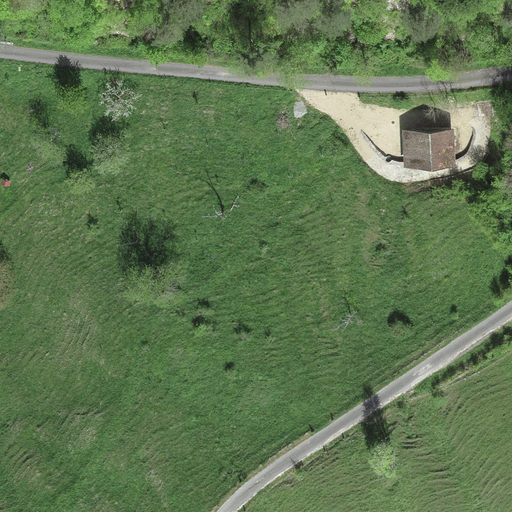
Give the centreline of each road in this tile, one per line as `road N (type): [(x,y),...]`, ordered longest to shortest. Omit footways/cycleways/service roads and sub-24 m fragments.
road 1 (track): [(0,49),(341,81),(511,70)]
road 2 (track): [(511,311),(227,511)]
